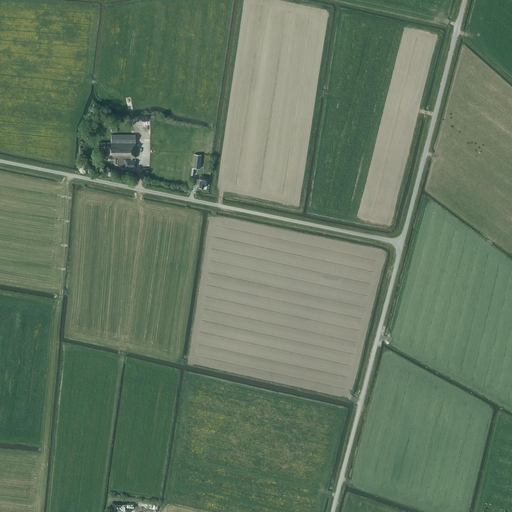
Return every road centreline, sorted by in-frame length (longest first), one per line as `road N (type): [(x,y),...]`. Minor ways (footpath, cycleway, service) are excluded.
road 1 (unclassified): [(401,243),(0,161)]
road 2 (unclassified): [(334,511),(401,243)]
road 3 (unclassified): [(401,243),(464,0)]
